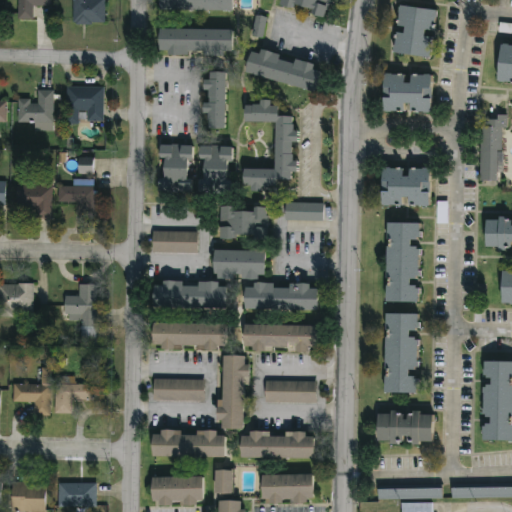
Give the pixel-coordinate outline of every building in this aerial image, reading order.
[(49,0),(49,6),(35,6),(35,20),(20,19),(20,0),(49,0)] [(103,0),(103,22),(90,22),(90,24),(74,24),(74,22),(71,22),(71,0),(103,0)] [(232,0),(233,10),(158,10),(158,0),(232,0)] [(332,0),(332,2),(328,1),(324,18),(311,14),(313,10),(298,5),(297,8),(292,6),(292,9),(280,6),(281,0),(332,0)] [(400,5),(437,10),(436,18),(435,18),(433,31),(424,29),(423,36),(432,37),(430,50),(432,50),(430,58),(393,53),(395,38),(393,38),(393,35),(396,35),(396,32),(403,33),(404,26),(397,26),(397,23),(395,23),(395,19),(398,20),(399,6),(400,5)] [(265,38),(267,17),(255,16),(253,37),(265,38)] [(231,29),(231,31),(236,31),(236,50),(231,50),(231,51),(187,51),(187,55),(168,55),(168,51),(159,51),(159,28),(231,29)] [(509,44),(509,45),(511,45),(511,82),(499,82),(497,81),(501,44),(509,44)] [(260,49),(280,54),(279,59),(294,64),(295,59),(314,64),(313,69),(321,72),(315,92),(245,72),(251,51),(259,53),(260,49)] [(226,73),(224,130),(206,129),(207,114),(202,113),(202,103),(208,103),(209,98),(207,98),(208,90),(203,90),(203,79),(209,79),(209,72),(226,73)] [(404,75),(404,82),(409,83),(410,75),(431,75),(432,99),(430,99),(430,113),(410,112),(410,103),(404,103),(404,113),(383,112),(384,74),(386,73),(404,75)] [(102,87),(102,122),(86,122),(86,111),(77,110),(77,124),(65,124),(66,86),(102,87)] [(52,90),(51,131),(34,131),(34,122),(21,122),(21,98),(32,99),(32,103),(36,103),(37,90),(52,90)] [(0,100),(12,101),(11,123),(0,122),(0,100)] [(271,100),(271,106),(278,106),(278,116),(292,116),(293,131),(297,131),(297,142),(292,142),(293,161),(297,161),(297,172),(291,172),(291,180),(276,180),(276,187),(261,187),(261,192),(251,192),(251,186),(244,186),(244,169),(274,170),(275,123),(244,123),(244,106),(260,105),(260,100),(271,100)] [(509,115),(508,128),(503,128),(503,150),(499,150),(498,181),(481,181),(482,127),(486,127),(486,119),(498,120),(498,115),(509,115)] [(193,145),(193,147),(197,147),(196,158),(194,158),(194,160),(187,160),(186,179),(191,179),(191,193),(177,192),(178,189),(157,188),(158,178),(164,178),(164,158),(160,158),(160,145),(171,145),(171,144),(193,145)] [(232,147),(232,159),(234,159),(234,162),(229,162),(229,160),(227,160),(226,182),(203,181),(204,160),(199,160),(200,146),(210,147),(210,145),(232,147)] [(94,158),(80,158),(79,173),(94,173),(94,158)] [(402,169),(402,177),(408,177),(409,169),(422,169),(422,168),(430,169),(429,206),(408,206),(408,197),(401,197),(401,206),(381,205),(382,169),(384,169),(384,167),(402,169)] [(51,180),(51,188),(54,188),(53,219),(39,219),(39,208),(19,207),(19,186),(39,186),(39,179),(51,180)] [(92,179),(92,187),(94,187),(95,217),(80,217),(80,203),(56,203),(56,186),(71,186),(71,180),(92,179)] [(0,181),(9,182),(9,205),(0,205),(0,181)] [(325,209),(325,222),(286,221),(286,202),(325,203),(325,209)] [(233,212),(253,212),(254,207),(266,208),(266,216),(269,216),(269,232),(249,231),(249,236),(237,236),(237,239),(232,239),(232,241),(222,240),(223,207),(233,207),(233,212)] [(508,217),(508,220),(511,220),(511,226),(511,242),(510,248),(505,248),(505,251),(498,251),(498,247),(486,247),(486,220),(499,220),(499,217),(508,217)] [(420,224),(420,238),(417,238),(417,240),(410,240),(410,247),(416,247),(416,250),(420,250),(419,255),(419,277),(416,277),(416,280),(409,280),(409,286),(416,286),(416,289),(419,289),(417,303),(386,302),(387,223),(420,224)] [(200,232),(199,253),(159,252),(159,247),(152,247),(153,231),(200,232)] [(265,251),(264,276),(258,276),(257,281),(241,280),(241,275),(233,275),(233,280),(220,279),(221,274),(213,274),(214,250),(265,251)] [(511,304),(501,304),(502,271),(511,271),(511,304)] [(183,278),(183,286),(198,287),(198,282),(222,283),(222,287),(226,288),(226,314),(152,312),(153,286),(162,286),(163,281),(174,282),(174,278),(183,278)] [(274,283),(274,288),(289,289),(290,284),(310,284),(310,289),(317,289),(316,311),(245,309),(245,288),(253,288),(253,283),(274,283)] [(37,284),(36,311),(13,310),(13,318),(0,317),(1,284),(37,284)] [(95,292),(94,326),(100,326),(99,347),(83,346),(83,320),(71,320),(71,314),(68,314),(68,310),(63,310),(63,296),(82,295),(82,285),(95,285),(95,292)] [(417,315),(419,329),(415,329),(415,332),(408,332),(408,338),(415,338),(415,341),(418,341),(418,368),(415,368),(415,371),(407,371),(407,377),(417,377),(417,394),(384,394),(385,315),(417,315)] [(183,324),(226,325),(225,347),(220,346),(220,352),(198,351),(198,347),(152,345),(153,323),(165,324),(165,320),(183,321),(183,324)] [(318,326),(318,348),(308,348),(308,353),(288,353),(288,348),(273,347),(273,352),(253,352),(253,347),(244,347),(244,325),(318,326)] [(249,366),(249,386),(244,386),(243,430),(221,430),(221,421),(219,421),(219,401),(222,401),(223,356),(245,357),(245,366),(249,366)] [(511,362),(511,442),(483,442),(482,428),(485,428),(485,425),(490,425),(490,419),(485,418),(485,416),(482,416),(483,388),(485,388),(485,386),(490,386),(490,379),(486,379),(486,376),(484,376),(484,362),(511,362)] [(73,376),(73,381),(75,381),(75,384),(91,384),(90,400),(70,400),(70,414),(59,414),(59,384),(58,384),(58,376),(73,376)] [(208,380),(207,402),(153,401),(154,379),(208,380)] [(319,382),(318,404),(266,403),(267,381),(319,382)] [(55,385),(54,416),(37,416),(37,403),(16,403),(17,384),(55,385)] [(399,415),(413,415),(413,412),(419,412),(419,416),(433,416),(432,443),(419,443),(419,446),(412,446),(412,443),(397,442),(397,446),(390,446),(390,443),(377,442),(377,415),(391,415),(391,411),(400,412),(399,415)] [(181,431),(181,436),(196,436),(196,432),(220,432),(220,437),(224,437),(224,459),(150,458),(151,435),(161,436),(161,431),(181,431)] [(306,433),(306,438),(313,438),(313,460),(239,458),(240,437),(250,437),(250,432),(270,433),(270,437),(286,437),(286,433),(306,433)] [(233,472),(232,494),(217,494),(218,471),(233,472)] [(179,475),(179,478),(202,477),(203,501),(197,501),(197,507),(180,507),(180,503),(167,505),(167,500),(161,500),(161,502),(151,502),(151,479),(163,478),(163,475),(179,475)] [(306,500),(307,505),(290,505),(290,500),(283,500),(283,505),(266,505),(266,500),(262,500),(261,476),(312,475),(313,500),(306,500)] [(9,503),(0,502),(0,480),(9,480),(9,503)] [(30,481),(30,484),(44,484),(44,511),(22,511),(16,511),(16,481),(30,481)] [(87,506),(87,511),(79,511),(79,506),(62,506),(62,484),(95,483),(96,506),(87,506)] [(441,499),(376,500),(376,486),(441,485),(441,499)] [(511,497),(450,499),(450,486),(511,485),(511,497)] [(241,502),(241,511),(245,511),(219,511),(219,502),(241,502)] [(430,511),(400,511),(400,503),(430,503),(430,511)]
